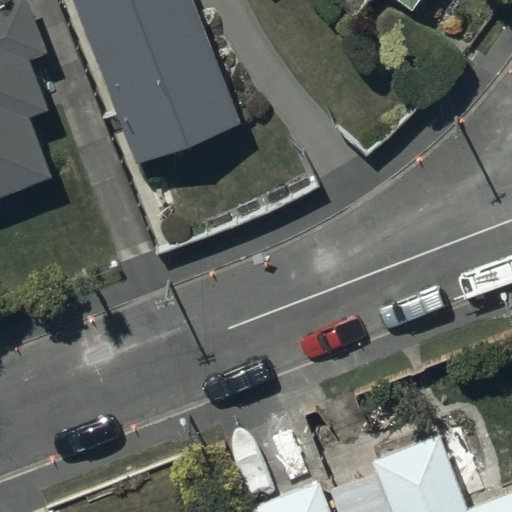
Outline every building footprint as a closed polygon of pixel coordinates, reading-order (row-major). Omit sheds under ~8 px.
[(0,0),(0,185),(56,166),(35,108),(48,104),(26,47),(45,40),(30,0),(0,0)] [(198,0),(78,0),(137,149),(241,109),(198,0)] [(335,410),(343,446),(406,432),(398,396),(335,410)] [(332,511),(511,511),(511,490),(464,509),(434,433),(366,460),(372,474),(325,492),(332,511)] [(325,511),(315,484),(241,511),(325,511)]
